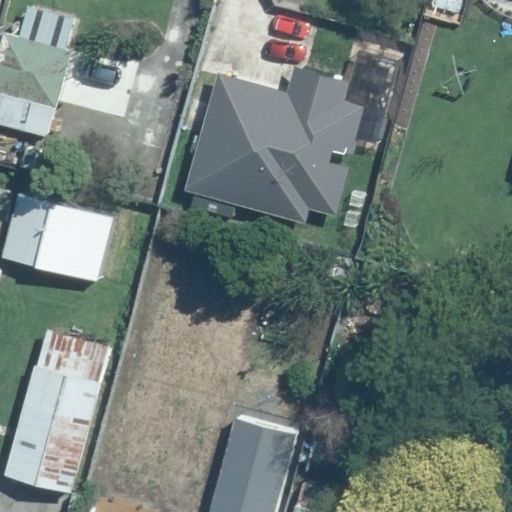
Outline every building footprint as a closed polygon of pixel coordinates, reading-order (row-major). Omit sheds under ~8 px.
[(267,0),(218,0),(206,54),(219,58),(207,111),(253,122),(266,67),(252,64),(267,0)] [(13,34),(0,79),(0,121),(55,137),(88,20),(33,5),(24,37),(13,34)] [(24,187),(6,257),(104,282),(122,213),(24,187)] [(53,325),(51,330),(11,478),(79,496),(121,343),(53,325)] [(251,500),(249,505),(247,511),(290,511),(291,510),(251,500)]
